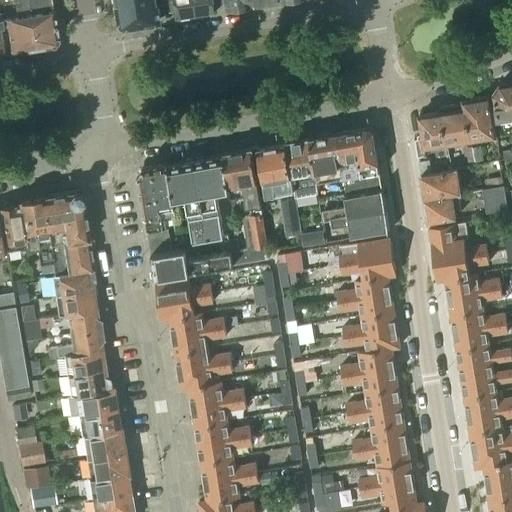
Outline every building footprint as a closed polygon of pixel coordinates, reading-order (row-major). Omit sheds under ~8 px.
[(1,0),(3,10),(9,46),(12,48),(23,46),(25,44),(34,42),(34,44),(52,41),(56,35),(54,20),(50,0),(1,0)] [(111,0),(115,21),(121,26),(158,20),(157,16),(163,15),(160,0),(111,0)] [(165,0),(167,11),(172,10),(173,15),(176,15),(180,16),(187,15),(189,12),(192,12),(190,0),(165,0)] [(190,0),(192,12),(195,11),(198,13),(205,12),(207,9),(211,9),(210,3),(215,2),(214,0),(190,0)] [(221,0),(223,9),(243,6),(242,0),(221,0)] [(511,118),(511,80),(499,82),(493,91),(498,120),(511,118)] [(488,94),(463,98),(469,137),(495,133),(488,94)] [(463,101),(439,105),(445,141),(469,137),(463,98),(462,98),(463,101)] [(445,141),(439,105),(438,105),(439,110),(418,113),(421,130),(416,131),(417,135),(414,135),(417,154),(426,153),(425,145),(445,141)] [(369,126),(337,132),(345,176),(344,176),(346,192),(382,186),(380,170),(373,129),(369,126)] [(337,132),(309,137),(316,176),(316,181),(344,176),(345,176),(337,132)] [(309,137),(285,141),(293,186),(294,190),(295,195),(318,192),(316,181),(316,176),(309,137)] [(285,141),(258,146),(266,196),(294,190),(293,186),(285,141)] [(252,147),(224,152),(230,187),(231,196),(234,214),(242,213),(248,246),(246,246),(246,243),(239,244),(242,262),(270,257),(268,245),(261,204),(252,147)] [(224,152),(196,157),(209,237),(224,234),(217,190),(230,187),(224,152)] [(196,157),(168,162),(174,197),(186,195),(194,240),(209,237),(196,157)] [(139,173),(145,215),(151,252),(172,249),(168,227),(167,227),(165,218),(177,216),(174,197),(168,162),(143,166),(139,173)] [(420,173),(424,196),(459,191),(455,167),(420,173)] [(482,188),(486,211),(507,208),(503,184),(482,188)] [(336,207),(322,209),(323,219),(331,217),(348,214),(386,207),(382,186),(346,192),(344,193),(346,205),(336,207)] [(43,195),(42,195),(47,228),(50,243),(54,271),(55,274),(93,267),(81,192),(77,189),(72,190),(43,195)] [(459,191),(424,196),(428,220),(455,216),(451,193),(459,191)] [(42,195),(20,199),(26,238),(27,247),(27,248),(37,246),(40,263),(41,274),(54,271),(50,243),(47,228),(42,195)] [(2,205),(0,204),(0,208),(1,215),(6,249),(7,250),(20,248),(27,247),(26,238),(20,199),(19,199),(19,202),(11,203),(8,201),(4,201),(2,205)] [(348,214),(331,217),(333,226),(349,223),(351,237),(389,230),(386,207),(348,214)] [(466,220),(429,226),(434,260),(487,252),(486,243),(466,246),(464,237),(468,236),(466,220)] [(360,251),(339,254),(341,263),(394,254),(391,236),(358,241),(360,251)] [(238,238),(229,239),(231,249),(234,263),(242,262),(239,244),(238,238)] [(172,249),(151,252),(155,276),(234,263),(231,249),(188,257),(186,246),(172,249)] [(487,252),(434,260),(437,279),(445,277),(470,273),(470,272),(468,264),(489,261),(487,252)] [(394,254),(341,263),(342,272),(362,269),(364,276),(364,277),(389,273),(389,274),(397,273),(394,254)] [(286,260),(278,261),(280,273),(288,272),(286,260)] [(55,274),(51,275),(55,294),(91,288),(90,282),(94,279),(92,268),(93,268),(93,267),(55,274)] [(265,283),(273,282),(271,270),(263,271),(265,283)] [(470,273),(445,277),(448,294),(501,286),(499,276),(479,280),(478,270),(470,272),(470,273)] [(288,272),(280,273),(282,285),(290,284),(288,272)] [(357,287),(337,290),(338,300),(391,291),(389,274),(389,273),(364,277),(364,276),(356,278),(357,287)] [(188,276),(156,281),(159,300),(212,291),(210,282),(190,285),(188,276)] [(267,295),(275,293),(273,282),(265,283),(267,295)] [(501,286),(448,294),(451,312),(483,307),(482,298),(502,295),(501,286)] [(91,288),(55,294),(58,314),(94,308),(91,288)] [(12,290),(0,292),(0,306),(14,304),(12,290)] [(212,291),(159,300),(162,318),(170,317),(194,312),(193,303),(213,300),(212,291)] [(391,291),(338,300),(340,309),(360,306),(362,314),(394,309),(391,291)] [(285,308),(293,306),(291,295),(283,296),(285,308)] [(270,313),(278,311),(276,299),(268,301),(270,313)] [(14,304),(0,306),(0,362),(4,387),(6,387),(28,383),(14,304)] [(285,308),(287,319),(295,318),(293,306),(285,308)] [(483,307),(451,312),(454,329),(507,321),(505,312),(485,315),(483,307)] [(42,317),(38,317),(40,327),(44,326),(68,322),(70,332),(101,327),(100,319),(100,318),(95,315),(94,308),(58,314),(42,317)] [(363,322),(343,326),(344,335),(397,326),(394,309),(362,314),(363,322)] [(194,312),(170,317),(172,334),(225,325),(224,316),(204,319),(202,310),(194,312)] [(281,329),(279,317),(271,319),(273,331),(281,329)] [(507,321),(454,329),(456,347),(489,342),(488,333),(508,330),(507,321)] [(225,325),(172,334),(175,351),(208,346),(206,337),(227,334),(225,325)] [(397,326),(344,335),(345,344),(366,341),(367,348),(367,349),(392,345),(392,346),(400,345),(397,326)] [(71,343),(47,347),(49,356),(64,354),(100,348),(99,341),(103,337),(102,336),(101,327),(70,332),(71,343)] [(299,342),(297,330),(289,332),(291,343),(299,342)] [(277,353),(284,352),(283,340),(275,341),(277,353)] [(291,343),(293,355),(301,354),(299,342),(291,343)] [(489,342),(456,347),(459,366),(492,361),(492,360),(511,357),(511,355),(511,347),(490,350),(489,342)] [(361,361),(340,364),(342,374),(395,365),(392,346),(392,345),(367,349),(367,348),(359,349),(361,361)] [(208,346),(175,351),(178,369),(231,360),(230,351),(209,354),(208,346)] [(100,348),(64,354),(67,374),(103,368),(100,348)] [(278,365),(286,364),(284,352),(277,353),(278,365)] [(231,360),(178,369),(181,387),(189,386),(189,385),(214,381),(213,380),(212,372),(233,369),(231,360)] [(492,361),(459,366),(461,376),(464,395),(497,390),(495,381),(511,378),(511,368),(494,371),(492,361)] [(395,365),(342,374),(344,383),(364,380),(365,389),(398,384),(395,365)] [(103,368),(67,374),(71,394),(73,393),(75,393),(110,387),(108,376),(104,374),(103,368)] [(305,381),(303,369),(295,370),(297,382),(305,381)] [(214,381),(189,385),(189,386),(192,405),(245,396),(244,387),(223,390),(221,378),(213,380),(214,381)] [(282,391),(290,389),(288,378),(280,379),(282,391)] [(297,382),(299,394),(307,393),(305,381),(297,382)] [(28,383),(6,387),(8,400),(11,399),(30,396),(28,383)] [(367,399),(347,402),(348,411),(401,402),(398,384),(365,389),(367,399)] [(71,394),(67,394),(70,414),(78,413),(114,407),(111,387),(110,387),(75,393),(73,393),(71,394)] [(292,401),(290,389),(282,391),(284,403),(292,401)] [(497,390),(464,395),(467,412),(511,405),(511,395),(498,398),(497,390)] [(245,396),(192,405),(195,424),(228,419),(226,408),(246,405),(245,396)] [(25,400),(11,403),(14,418),(28,415),(25,400)] [(401,402),(348,411),(350,420),(370,417),(371,426),(404,421),(401,402)] [(309,405),(301,406),(303,418),(311,417),(309,405)] [(511,405),(467,412),(470,430),(502,425),(501,416),(511,414),(511,405)] [(114,407),(78,413),(81,433),(83,433),(117,427),(114,407)] [(294,415),(287,417),(289,429),(296,427),(294,415)] [(303,418),(305,430),(313,429),(311,417),(303,418)] [(228,419),(195,424),(198,442),(251,433),(250,424),(229,427),(228,419)] [(373,436),(353,439),(354,448),(407,440),(404,421),(371,426),(373,436)] [(502,425),(470,430),(473,448),(511,441),(511,431),(504,433),(502,425)] [(117,427),(83,433),(86,454),(86,457),(123,451),(122,447),(119,427),(117,427)] [(296,427),(289,429),(290,440),(298,439),(296,427)] [(251,433),(198,442),(201,461),(234,455),(232,446),(252,443),(251,433)] [(407,440),(354,448),(356,458),(376,454),(377,464),(410,458),(407,440)] [(309,454),(317,453),(315,441),(307,442),(309,454)] [(511,441),(473,448),(476,466),(483,465),(483,464),(508,460),(508,459),(507,452),(511,450),(511,441)] [(42,442),(19,445),(23,464),(45,461),(42,442)] [(301,456),(299,444),(291,445),(293,457),(301,456)] [(123,451),(86,457),(90,477),(88,477),(88,478),(126,471),(123,451)] [(309,454),(310,466),(318,465),(317,453),(309,454)] [(234,455),(201,461),(204,479),(257,471),(256,461),(235,465),(234,455)] [(379,473),(359,476),(360,486),(413,477),(410,458),(377,464),(379,473)] [(508,460),(483,464),(483,465),(486,481),(511,477),(511,458),(508,459),(508,460)] [(46,465),(24,468),(26,486),(49,483),(46,465)] [(295,472),(297,484),(305,482),(303,470),(295,472)] [(126,471),(88,478),(92,497),(128,492),(125,472),(126,472),(126,471)] [(257,471),(204,479),(207,498),(207,499),(232,495),(232,496),(240,495),(238,483),(259,480),(257,471)] [(413,477),(360,486),(362,495),(382,492),(383,500),(384,501),(391,500),(392,500),(392,502),(392,504),(392,505),(394,504),(416,501),(417,501),(417,500),(417,498),(416,496),(413,477)] [(511,477),(486,481),(489,499),(511,495),(511,477)] [(321,480),(313,481),(315,493),(323,492),(321,480)] [(299,495),(307,494),(305,482),(297,484),(299,495)] [(54,484),(30,488),(33,505),(56,502),(54,484)] [(128,492),(92,497),(94,511),(128,511),(131,511),(128,492)] [(323,492),(315,493),(317,505),(325,503),(323,492)] [(207,498),(199,500),(201,511),(238,511),(255,509),(254,500),(233,503),(232,496),(232,495),(207,499),(207,498)] [(511,511),(511,495),(489,499),(490,511),(511,511)] [(393,511),(427,511),(425,499),(417,501),(416,501),(394,504),(392,505),(393,511)] [(309,511),(308,501),(300,502),(301,511),(309,511)]
